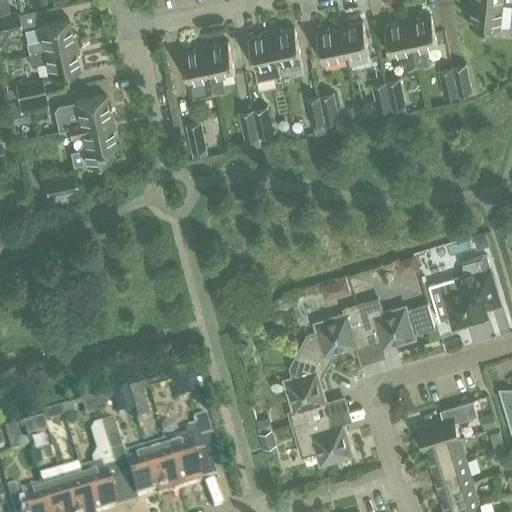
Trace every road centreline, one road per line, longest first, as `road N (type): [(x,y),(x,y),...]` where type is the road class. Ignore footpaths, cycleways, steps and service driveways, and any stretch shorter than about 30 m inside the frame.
road 1 (residential): [(391,468),(383,398),(409,376),(511,349)]
road 2 (residential): [(239,511),(391,468)]
road 3 (residential): [(135,28),(269,0)]
road 4 (residential): [(166,157),(135,28)]
